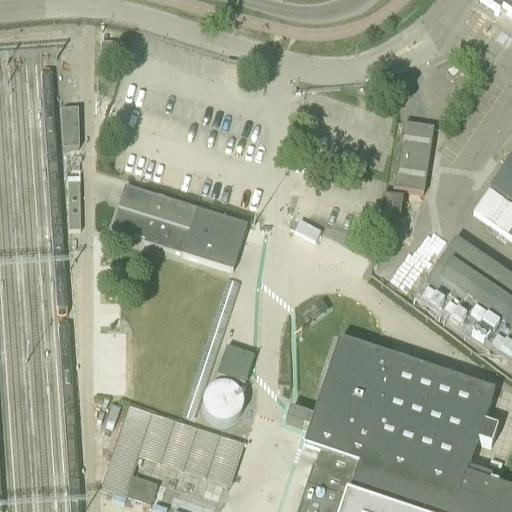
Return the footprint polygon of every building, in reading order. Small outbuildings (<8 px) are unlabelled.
[(511,0),(479,0),(478,3),(479,7),(498,20),(501,15),(511,22),(511,0)] [(100,66),(114,66),(114,46),(100,46),(100,66)] [(78,153),(78,114),(59,114),(62,153),(66,153),(67,165),(79,164),(78,153)] [(421,196),(430,132),(401,127),(392,191),(421,196)] [(511,159),(490,192),(511,207),(511,159)] [(181,259),(232,275),(246,229),(124,192),(117,213),(118,213),(111,236),(132,242),(133,239),(144,243),(143,246),(181,258),(181,259)] [(506,239),(511,230),(511,210),(488,194),(473,216),(506,239)] [(398,234),(402,202),(381,199),(377,231),(398,234)] [(511,356),(511,279),(457,240),(420,292),(511,356)] [(393,364),(355,351),(353,351),(349,349),(348,349),(337,345),(312,422),(289,413),(285,426),(308,434),(302,451),(319,457),(314,471),(312,470),(297,511),(511,511),(511,495),(488,487),(490,481),(467,473),(475,448),(490,453),(496,434),(482,429),(493,397),(447,382),(393,364)] [(215,378),(242,386),(251,358),(224,350),(215,378)] [(250,412),(225,385),(200,408),(225,435),(250,412)] [(227,492),(242,448),(127,409),(99,491),(148,508),(155,488),(131,480),(137,462),(227,492)]
